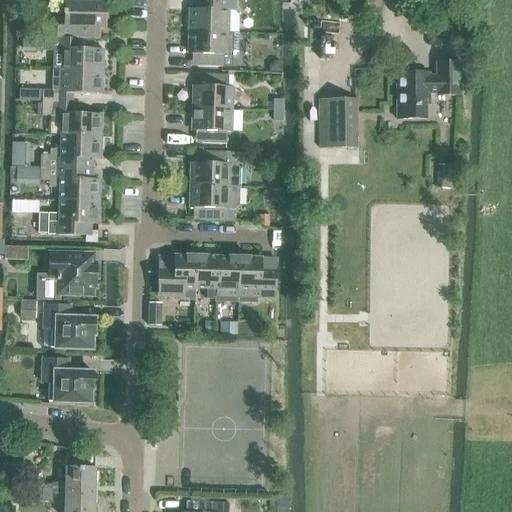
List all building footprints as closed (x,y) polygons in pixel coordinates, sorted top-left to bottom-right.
[(56,37),(63,37),(93,38),(93,28),(103,28),(103,18),(106,19),(106,0),(79,0),(80,2),(64,1),(63,11),(61,10),(61,15),(63,15),(63,25),(57,25),(56,37)] [(233,12),(223,12),(222,0),(198,0),(198,10),(188,10),(188,33),(237,35),(237,16),(233,12)] [(197,67),(232,68),(232,59),(236,54),(237,35),(188,33),(187,55),(197,55),(197,67)] [(62,49),(63,37),(56,37),(43,37),(42,50),(52,50),(53,49),(62,49)] [(61,71),(102,72),(102,51),(62,49),(61,71)] [(394,118),(425,119),(425,106),(428,106),(428,94),(434,94),(434,97),(458,97),(458,62),(434,62),(434,75),(426,75),(426,72),(411,73),(411,70),(394,70),(394,118)] [(101,96),(102,72),(61,71),(61,72),(52,71),(51,91),(41,91),(41,102),(40,102),(40,103),(70,104),(70,94),(101,96)] [(191,111),(231,112),(232,88),(226,88),(227,75),(203,74),(202,87),(192,86),(191,111)] [(41,90),(33,90),(33,102),(40,102),(41,102),(41,91),(41,90)] [(318,149),(354,149),(354,99),(318,99),(318,149)] [(275,100),(275,113),(284,113),(284,100),(275,100)] [(59,136),(100,137),(100,116),(70,115),(70,104),(40,103),(40,117),(51,117),(51,114),(60,115),(59,136)] [(201,142),(226,143),(226,133),(231,133),(231,112),(191,111),(190,132),(201,132),(201,142)] [(275,113),(275,123),(284,123),(284,113),(275,113)] [(39,168),(92,170),(92,160),(99,161),(100,137),(59,136),(59,158),(39,157),(39,168)] [(189,187),(240,189),(241,170),(237,166),(230,166),(224,165),(224,153),(200,153),(200,164),(189,164),(189,187)] [(436,189),(447,189),(448,166),(437,166),(436,189)] [(38,183),(58,184),(57,201),(98,202),(99,181),(91,181),(92,170),(39,168),(38,183)] [(198,221),(232,222),(233,211),(235,211),(240,206),(240,189),(189,187),(188,210),(198,210),(198,221)] [(20,213),(21,201),(12,201),(12,213),(20,213)] [(47,235),(90,237),(90,225),(97,225),(98,202),(57,201),(57,214),(48,214),(47,235)] [(56,295),(90,296),(91,288),(95,288),(96,264),(91,264),(92,256),(48,255),(47,278),(54,278),(54,281),(57,281),(56,295)] [(157,297),(183,298),(195,301),(195,289),(196,257),(174,256),(173,258),(158,257),(157,297)] [(206,299),(217,299),(218,257),(196,257),(195,289),(207,289),(206,299)] [(217,302),(238,302),(239,258),(218,257),(217,299),(217,302)] [(238,302),(252,303),(256,298),(275,299),(276,270),(275,270),(275,260),(261,260),(261,259),(239,258),(238,302)] [(20,318),(36,319),(36,306),(20,306),(20,318)] [(49,349),(90,350),(90,336),(94,336),(94,320),(69,319),(69,306),(42,306),(42,320),(49,320),(49,349)] [(238,324),(237,340),(247,341),(248,324),(238,324)] [(74,404),(74,406),(85,406),(85,404),(88,404),(89,390),(92,390),(93,374),(67,373),(67,360),(41,359),(40,374),(48,374),(47,403),(74,404)] [(64,484),(52,484),(51,486),(39,485),(39,494),(93,496),(94,470),(64,469),(64,484)] [(63,511),(92,511),(93,496),(39,494),(38,503),(63,504),(63,511)] [(228,511),(229,504),(214,503),(185,503),(184,511),(228,511)]
